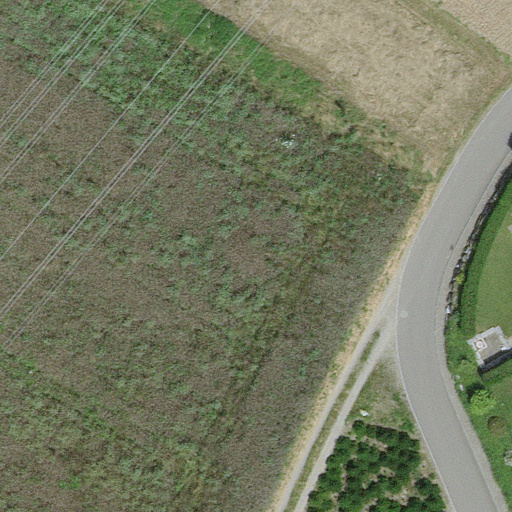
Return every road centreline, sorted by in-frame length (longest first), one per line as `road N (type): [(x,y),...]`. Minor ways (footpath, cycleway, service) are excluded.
road 1 (residential): [(474,511),(424,380),(421,284),(443,224),(511,113)]
road 2 (track): [(279,511),(349,361),(421,284)]
